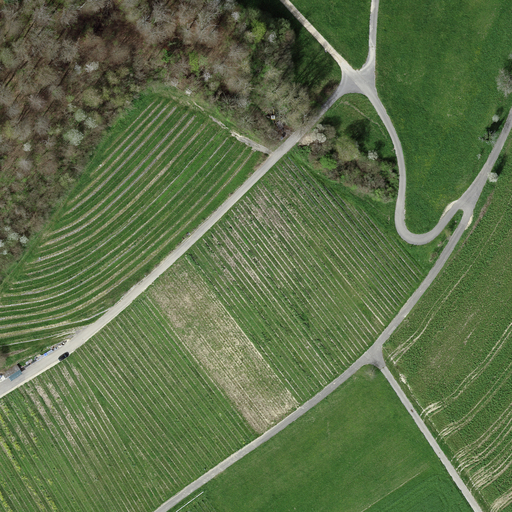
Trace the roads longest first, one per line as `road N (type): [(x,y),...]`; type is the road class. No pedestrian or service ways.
road 1 (track): [(0,388),(86,333),(359,81),(379,0)]
road 2 (track): [(280,0),(378,107),(399,147),(400,225),(407,235),(427,237),(472,198)]
road 3 (track): [(373,351),(461,231),(511,115)]
road 4 (track): [(160,511),(373,351)]
road 5 (track): [(373,351),(479,511)]
